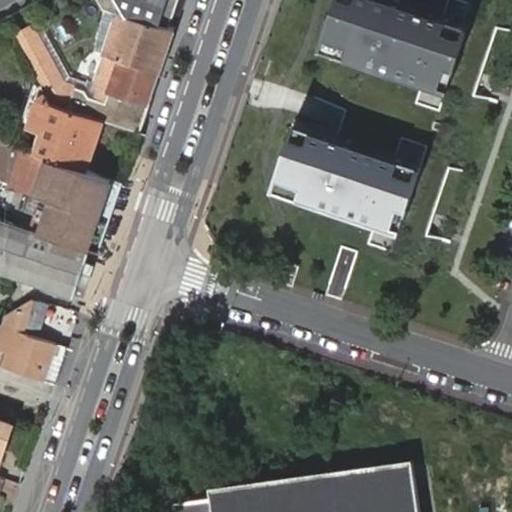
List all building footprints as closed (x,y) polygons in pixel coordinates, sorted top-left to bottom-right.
[(105,50),(164,72),(179,29),(173,27),(128,11),(121,0),(99,0),(105,9),(117,14),(105,50)] [(121,0),(128,11),(173,27),(182,0),(121,0)] [(463,16),(415,0),(338,0),(324,42),(451,85),(470,30),(459,27),(463,16)] [(470,30),(474,20),(463,16),(459,27),(470,30)] [(144,132),(164,72),(105,50),(91,89),(99,91),(96,98),(89,96),(86,88),(67,81),(33,23),(17,32),(39,73),(56,101),(105,118),(144,132)] [(56,101),(39,73),(22,123),(49,132),(51,123),(37,118),(42,103),(56,101)] [(88,169),(105,118),(56,101),(42,103),(37,118),(51,123),(49,132),(42,154),(88,169)] [(0,141),(19,147),(0,113),(0,141)] [(415,156),(298,116),(276,182),(404,225),(422,170),(412,167),(415,156)] [(443,128),(445,120),(438,118),(436,125),(443,128)] [(108,238),(127,181),(88,169),(42,154),(30,150),(18,184),(43,193),(39,202),(44,203),(45,200),(51,202),(48,209),(45,208),(42,216),(51,219),(47,232),(93,248),(98,235),(108,238)] [(422,170),(426,160),(415,156),(412,167),(422,170)] [(0,271),(78,297),(95,248),(93,248),(47,232),(0,216),(0,271)] [(104,251),(108,238),(98,235),(93,248),(95,248),(104,251)] [(70,349),(19,331),(21,325),(27,327),(38,296),(32,294),(2,311),(0,315),(0,365),(5,368),(6,368),(57,386),(70,349)] [(0,457),(12,423),(0,418),(0,457)] [(428,511),(422,463),(219,490),(221,503),(221,505),(183,510),(183,511),(428,511)]
